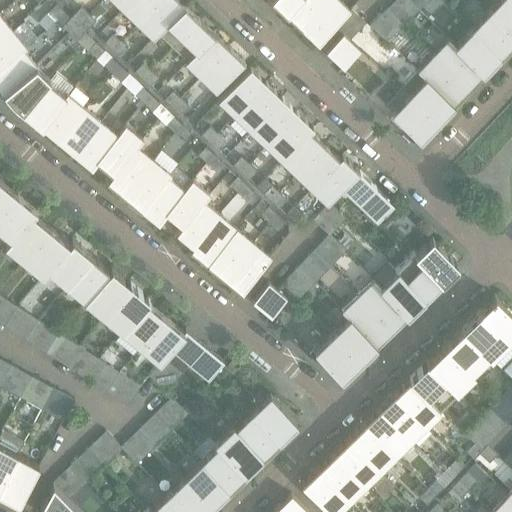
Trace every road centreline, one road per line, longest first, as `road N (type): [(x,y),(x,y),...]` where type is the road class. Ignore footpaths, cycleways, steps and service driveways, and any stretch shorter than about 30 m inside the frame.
road 1 (residential): [(342,412),(0,131)]
road 2 (residential): [(224,0),(416,185)]
road 3 (residential): [(495,260),(342,412)]
road 4 (residential): [(342,412),(240,511)]
road 5 (residential): [(511,83),(416,185)]
